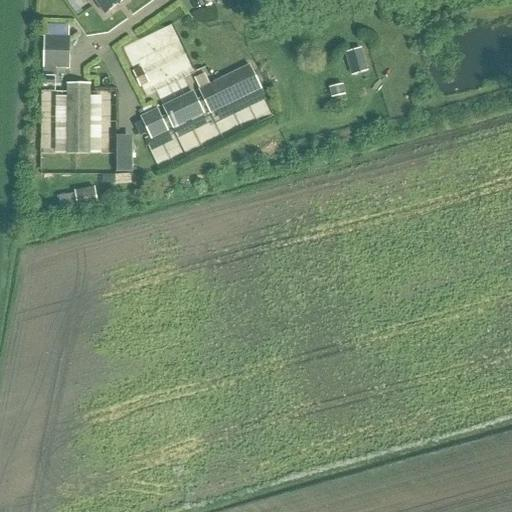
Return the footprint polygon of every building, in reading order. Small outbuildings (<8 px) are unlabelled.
[(93,0),(105,15),(125,0),(93,0)] [(69,39),(44,38),(43,86),(56,86),(56,70),(68,70),(69,39)] [(147,85),(139,68),(130,73),(138,89),(147,85)] [(67,85),(67,156),(90,156),(90,85),(67,85)] [(95,209),(92,189),(71,193),(74,213),(95,209)]
